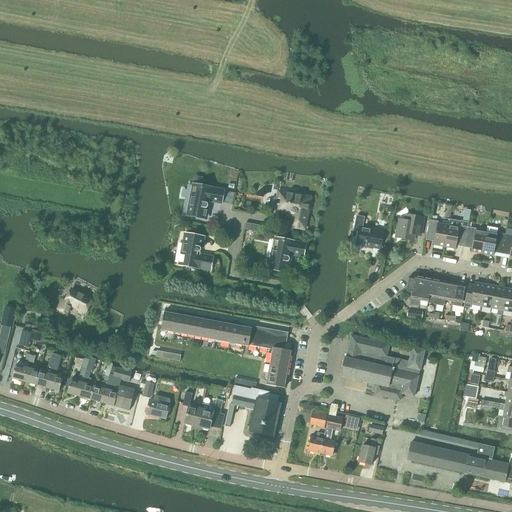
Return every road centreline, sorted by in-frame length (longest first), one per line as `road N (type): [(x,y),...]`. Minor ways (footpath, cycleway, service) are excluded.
road 1 (residential): [(281,468),(0,391)]
road 2 (secondary): [(276,488),(0,409)]
road 3 (residential): [(511,510),(281,468)]
road 4 (residential): [(319,333),(289,287),(232,277),(241,222),(226,219)]
road 5 (residential): [(511,276),(421,262),(354,307)]
road 6 (secondary): [(445,511),(276,488)]
road 7 (residential): [(281,468),(319,333)]
